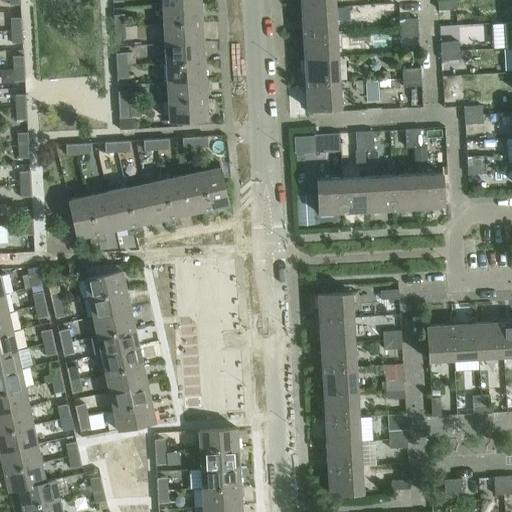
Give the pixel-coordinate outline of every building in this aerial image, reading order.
[(334,0),(300,0),(301,9),(335,7),(334,0)] [(456,0),(443,1),(438,1),(439,10),(456,9),(456,0)] [(200,3),(162,6),(164,25),(202,23),(200,3)] [(335,7),(301,9),(302,34),(337,32),(335,7)] [(113,15),(114,28),(124,27),(123,14),(113,15)] [(10,18),(11,31),(22,30),(21,17),(10,18)] [(399,20),(399,28),(417,27),(417,19),(399,20)] [(202,23),(164,25),(165,44),(203,42),(202,23)] [(124,27),(114,28),(114,40),(125,40),(124,27)] [(417,27),(399,28),(400,37),(418,36),(417,27)] [(22,30),(11,31),(12,44),(22,43),(22,30)] [(337,32),(302,34),(304,59),(338,57),(337,32)] [(203,42),(165,44),(166,63),(204,61),(203,42)] [(440,43),(440,51),(458,50),(458,42),(440,43)] [(458,50),(440,51),(441,60),(459,59),(458,50)] [(115,53),(116,66),(126,65),(126,53),(115,53)] [(13,56),(13,69),(24,68),(23,56),(13,56)] [(338,57),(304,59),(305,84),(339,81),(338,57)] [(204,61),(166,63),(167,82),(205,80),(204,61)] [(126,65),(116,66),(117,79),(127,78),(126,65)] [(24,68),(13,69),(14,82),(25,81),(24,68)] [(402,69),(402,78),(420,77),(420,68),(402,69)] [(420,77),(402,78),(403,87),(421,86),(420,77)] [(205,80),(167,82),(168,101),(206,99),(205,80)] [(339,81),(305,84),(307,109),(341,107),(339,81)] [(117,92),(118,104),(129,104),(128,91),(117,92)] [(15,95),(16,107),(26,107),(25,94),(15,95)] [(206,99),(168,101),(169,121),(207,119),(206,99)] [(129,104),(118,104),(119,117),(129,116),(129,104)] [(463,107),(464,116),(482,115),(481,106),(463,107)] [(26,107),(16,107),(16,120),(27,120),(26,107)] [(482,115),(464,116),(464,124),(482,123),(482,115)] [(415,147),(414,129),(405,130),(406,148),(415,147)] [(422,129),(414,129),(415,147),(423,147),(422,129)] [(373,131),(364,132),(365,150),(374,149),(373,131)] [(17,133),(18,146),(28,145),(27,132),(17,133)] [(365,150),(364,132),(355,132),(356,150),(365,150)] [(323,134),(314,135),(315,153),(324,152),(323,134)] [(207,136),(195,137),(195,147),(208,147),(207,136)] [(195,147),(195,137),(182,138),(182,148),(195,147)] [(168,138),(156,139),(156,150),(169,149),(168,138)] [(156,150),(156,139),(143,140),(144,150),(156,150)] [(117,152),(117,141),(104,142),(105,152),(117,152)] [(130,141),(117,141),(117,152),(130,151),(130,141)] [(79,154),(78,143),(65,144),(66,155),(79,154)] [(91,143),(78,143),(79,154),(91,153),(91,143)] [(28,145),(18,146),(18,158),(29,158),(28,145)] [(423,147),(415,147),(416,163),(427,163),(426,146),(423,147)] [(466,157),(467,166),(485,165),(484,156),(466,157)] [(485,165),(467,166),(467,175),(485,173),(485,165)] [(220,167),(200,171),(211,217),(218,216),(216,207),(228,204),(220,167)] [(19,171),(20,184),(30,184),(30,171),(19,171)] [(200,171),(182,175),(190,213),(201,210),(203,219),(211,217),(200,171)] [(442,173),(416,174),(418,208),(443,207),(442,173)] [(416,174),(391,175),(393,210),(418,208),(416,174)] [(182,175),(163,180),(173,225),(180,224),(179,215),(190,213),(182,175)] [(391,175),(366,177),(368,211),(393,210),(391,175)] [(366,177),(342,178),(344,212),(368,211),(366,177)] [(344,212),(342,178),(316,180),(318,214),(344,212)] [(163,180),(144,184),(152,221),(164,218),(166,227),(173,225),(163,180)] [(30,184),(20,184),(21,197),(31,196),(30,184)] [(144,184),(125,188),(136,234),(143,232),(141,223),(152,221),(144,184)] [(125,188),(107,192),(115,229),(126,227),(128,235),(136,234),(125,188)] [(107,192),(88,196),(98,242),(105,240),(104,232),(115,229),(107,192)] [(98,242),(88,196),(68,200),(77,238),(89,235),(91,244),(98,242)] [(21,210),(22,223),(33,222),(32,209),(21,210)] [(33,222),(22,223),(23,235),(33,235),(33,222)] [(84,278),(89,298),(126,290),(121,270),(84,278)] [(41,285),(39,272),(28,275),(31,287),(41,285)] [(126,290),(89,298),(93,317),(130,308),(126,290)] [(398,290),(380,291),(381,300),(398,299),(398,290)] [(33,294),(35,306),(46,304),(43,291),(33,294)] [(49,294),(52,306),(62,304),(59,291),(49,294)] [(317,294),(319,320),(353,318),(351,292),(317,294)] [(0,314),(8,312),(4,294),(0,294),(0,314)] [(46,304),(35,306),(38,319),(48,316),(46,304)] [(62,304),(52,306),(54,318),(65,316),(62,304)] [(130,308),(93,317),(97,335),(134,327),(130,308)] [(8,312),(0,314),(0,332),(12,330),(8,312)] [(353,318),(319,320),(320,344),(354,342),(353,318)] [(511,320),(501,321),(503,356),(511,355),(511,320)] [(501,321),(476,323),(478,357),(503,356),(501,321)] [(476,323),(452,324),(454,359),(478,357),(476,323)] [(454,359),(452,324),(426,326),(428,360),(454,359)] [(134,327),(97,335),(101,354),(138,346),(134,327)] [(41,331),(44,344),(54,342),(51,329),(41,331)] [(57,331),(60,343),(70,341),(67,329),(57,331)] [(0,353),(16,350),(12,330),(0,332),(0,353)] [(382,332),(383,341),(401,340),(400,331),(382,332)] [(401,340),(383,341),(383,349),(401,348),(401,340)] [(70,341),(60,343),(63,356),(73,354),(70,341)] [(54,342),(44,344),(46,356),(56,354),(54,342)] [(354,342),(320,344),(322,369),(356,367),(354,342)] [(138,346),(101,354),(105,373),(142,365),(138,346)] [(16,350),(0,353),(0,373),(20,369),(16,350)] [(142,365),(105,373),(109,392),(146,383),(142,365)] [(65,369),(68,381),(78,379),(76,366),(65,369)] [(49,369),(52,382),(62,379),(59,367),(49,369)] [(356,367),(322,369),(323,394),(357,392),(356,367)] [(0,392),(25,388),(20,369),(0,373),(0,392)] [(62,379),(52,382),(54,394),(65,391),(62,379)] [(78,379),(68,381),(71,393),(81,391),(78,379)] [(385,381),(386,390),(404,389),(403,380),(385,381)] [(146,383),(109,392),(114,410),(151,402),(146,383)] [(25,388),(0,392),(0,412),(29,406),(25,388)] [(404,389),(386,390),(386,399),(404,398),(404,389)] [(357,392),(323,394),(324,419),(359,417),(357,392)] [(482,413),(481,395),(472,396),(473,414),(482,413)] [(489,395),(481,395),(482,413),(490,413),(489,395)] [(439,398),(430,398),(431,416),(440,416),(439,398)] [(151,402),(114,410),(118,430),(155,422),(151,402)] [(57,406),(60,419),(70,417),(67,404),(57,406)] [(74,406),(76,419),(87,416),(84,404),(74,406)] [(0,432),(33,425),(29,406),(0,412),(0,432)] [(87,416),(76,419),(79,431),(89,429),(87,416)] [(70,417),(60,419),(63,431),(73,429),(70,417)] [(359,417),(324,419),(326,443),(360,441),(359,417)] [(33,425),(0,432),(0,451),(37,444),(33,425)] [(198,430),(199,450),(238,448),(236,428),(198,430)] [(388,431),(388,440),(406,439),(406,430),(388,431)] [(153,440),(154,452),(164,452),(164,439),(153,440)] [(406,439),(388,440),(389,448),(407,447),(406,439)] [(360,441),(326,443),(327,468),(362,466),(360,441)] [(65,444),(68,457),(78,454),(76,442),(65,444)] [(0,463),(0,471),(41,463),(37,444),(0,451),(0,453),(2,463),(0,463)] [(238,448),(199,450),(201,469),(239,467),(238,448)] [(164,452),(154,452),(155,465),(165,465),(164,452)] [(78,454),(68,457),(71,469),(81,466),(78,454)] [(41,463),(0,471),(0,479),(5,478),(8,490),(18,488),(18,487),(45,481),(41,463)] [(362,466),(327,468),(329,493),(363,492),(362,466)] [(239,467),(201,469),(202,488),(240,486),(239,467)] [(90,478),(92,491),(103,488),(100,476),(90,478)] [(503,494),(502,476),(494,477),(495,495),(503,494)] [(511,490),(511,476),(502,476),(503,494),(511,493),(511,490)] [(155,478),(156,491),(167,490),(166,478),(155,478)] [(11,501),(13,508),(59,498),(55,479),(45,481),(18,487),(18,488),(20,499),(11,501)] [(454,497),(452,479),(444,480),(445,498),(454,497)] [(461,479),(452,479),(454,497),(462,497),(461,479)] [(409,480),(391,481),(391,490),(409,489),(409,480)] [(240,486),(202,488),(203,507),(241,505),(240,486)] [(103,488),(92,491),(95,503),(105,501),(103,488)] [(167,490),(156,491),(157,504),(167,503),(167,490)] [(61,511),(59,498),(13,508),(13,511),(61,511)]
